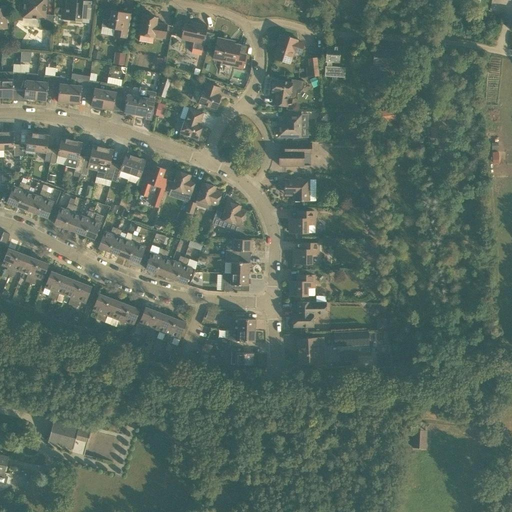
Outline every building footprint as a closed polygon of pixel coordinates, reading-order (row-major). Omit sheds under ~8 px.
[(40,30),(53,31),(54,15),(45,15),(46,0),(24,0),(23,17),(40,19),(40,30)] [(77,3),(76,0),(66,0),(66,9),(66,11),(68,12),(67,20),(82,21),(82,19),(89,19),(91,1),(83,0),(83,3),(77,3)] [(111,10),(110,18),(108,20),(103,19),(101,27),(114,29),(113,36),(127,38),(131,14),(111,10)] [(154,36),(165,38),(167,25),(156,23),(157,18),(143,16),(140,35),(154,37),(154,36)] [(208,26),(193,23),(191,22),(190,25),(184,23),(181,39),(194,42),(193,47),(202,50),(204,44),(209,45),(212,33),(206,32),(208,26)] [(294,52),(300,54),(304,43),(297,41),(297,40),(281,35),(274,58),(290,63),(294,52)] [(243,68),(246,55),(239,53),(240,46),(234,44),(235,42),(218,38),(213,59),(221,61),(219,75),(226,76),(228,65),(243,68)] [(339,62),(340,57),(340,47),(326,46),(325,61),(325,62),(327,62),(326,66),(325,66),(324,76),(344,77),(345,67),(331,66),(331,62),(333,62),(339,62)] [(379,73),(394,74),(396,50),(373,49),(372,64),(379,65),(379,73)] [(94,51),(92,58),(100,60),(102,52),(94,51)] [(31,52),(21,52),(21,61),(30,62),(31,52)] [(115,52),(113,64),(124,65),(125,54),(115,52)] [(319,76),(318,68),(317,58),(308,59),(309,68),(306,68),(307,77),(319,76)] [(199,75),(201,69),(182,63),(180,69),(199,75)] [(20,64),(21,72),(29,71),(29,64),(20,64)] [(46,66),(45,74),(55,75),(56,67),(46,66)] [(13,72),(8,72),(2,72),(2,97),(13,98),(13,88),(19,88),(20,72),(13,72)] [(27,73),(20,72),(19,88),(25,89),(24,98),(35,100),(37,81),(38,74),(31,73),(27,73)] [(43,82),(37,81),(35,100),(46,101),(47,91),(53,92),(54,76),(44,75),(43,82)] [(54,76),(53,92),(58,92),(57,102),(69,103),(71,85),(64,84),(65,77),(54,76)] [(77,85),(71,85),(69,103),(80,104),(81,95),(87,96),(89,80),(82,79),(78,78),(77,85)] [(304,82),(305,81),(291,79),(291,82),(274,80),(273,81),(272,81),(271,86),(273,86),(272,92),(276,93),(275,96),(276,96),(274,105),(287,107),(288,104),(289,95),(290,95),(291,90),(297,91),(299,91),(300,91),(301,90),(302,89),(303,89),(303,87),(304,82)] [(106,83),(100,82),(89,80),(87,96),(93,97),(91,106),(102,108),(105,90),(106,83)] [(105,90),(102,108),(113,110),(115,101),(120,102),(123,86),(106,83),(105,90)] [(199,103),(198,104),(216,110),(221,96),(218,95),(221,88),(206,83),(204,90),(203,89),(203,90),(195,88),(191,100),(199,103)] [(168,86),(160,85),(159,95),(167,96),(168,86)] [(133,88),(123,86),(120,102),(126,103),(124,112),(135,115),(138,96),(132,95),(133,88)] [(135,115),(146,117),(148,107),(153,108),(156,93),(146,91),(145,98),(138,96),(135,115)] [(163,114),(166,105),(158,103),(156,112),(163,114)] [(185,119),(180,133),(198,140),(201,129),(202,125),(200,124),(204,113),(189,108),(185,119)] [(403,119),(402,108),(366,113),(367,124),(403,119)] [(327,112),(318,112),(318,122),(327,121),(327,112)] [(278,136),(300,136),(300,115),(286,115),(286,122),(278,122),(278,136)] [(14,132),(3,132),(3,150),(14,149),(14,156),(19,156),(20,145),(14,144),(14,132)] [(26,145),(20,145),(19,156),(24,156),(25,150),(36,152),(38,134),(28,132),(26,145)] [(49,135),(38,134),(36,152),(46,153),(45,161),(50,162),(53,149),(47,148),(49,135)] [(58,150),(53,149),(50,162),(56,163),(57,155),(68,158),(72,140),(61,138),(58,150)] [(72,140),(68,158),(66,166),(75,168),(74,172),(81,173),(84,156),(79,155),(82,143),(72,140)] [(311,153),(311,142),(285,142),(285,150),(279,150),(279,166),(303,166),(303,153),(311,153)] [(84,156),(81,173),(86,175),(87,169),(97,171),(103,148),(93,145),(90,158),(84,156)] [(103,148),(97,171),(96,176),(106,179),(111,181),(116,164),(110,162),(113,150),(103,148)] [(121,171),(130,174),(136,157),(126,153),(122,166),(116,164),(111,181),(117,182),(121,171)] [(137,185),(142,187),(147,174),(142,172),(146,160),(136,157),(130,174),(139,177),(137,185)] [(147,197),(149,192),(155,194),(156,194),(157,193),(159,187),(164,169),(155,166),(153,172),(148,170),(147,174),(142,187),(140,195),(147,197)] [(177,171),(171,188),(191,195),(196,180),(190,178),(191,175),(177,171)] [(364,174),(356,177),(360,186),(368,183),(364,174)] [(309,201),(309,179),(284,179),(284,192),(293,192),(293,201),(309,201)] [(17,206),(26,184),(21,182),(19,189),(13,186),(7,203),(15,206),(16,206),(17,206)] [(202,182),(196,200),(210,204),(217,207),(222,192),(215,190),(216,187),(202,182)] [(27,210),(33,194),(28,192),(30,185),(26,184),(17,206),(19,207),(18,207),(19,208),(19,207),(27,210)] [(37,214),(46,191),(41,190),(39,196),(33,194),(27,210),(35,213),(35,214),(36,214),(37,214)] [(54,202),(48,200),(50,193),(46,191),(37,214),(39,215),(48,218),(54,202)] [(163,195),(157,193),(156,194),(155,194),(152,205),(158,207),(163,195)] [(194,205),(195,203),(189,201),(188,202),(185,211),(186,212),(193,214),(196,205),(194,205)] [(240,209),(241,207),(241,206),(227,201),(225,208),(218,206),(212,223),(233,230),(235,224),(241,226),(246,211),(240,209)] [(64,228),(73,205),(68,203),(66,210),(60,207),(54,224),(62,227),(63,228),(63,227),(64,228)] [(74,232),(81,215),(75,213),(77,207),(73,205),(64,228),(66,228),(66,229),(66,228),(74,232)] [(111,205),(109,211),(116,214),(118,208),(111,205)] [(371,207),(363,209),(365,218),(373,215),(371,207)] [(81,215),(74,232),(83,235),(82,235),(83,235),(85,235),(93,213),(89,211),(86,217),(81,215)] [(298,211),(298,218),(290,218),(290,233),(308,233),(308,225),(315,225),(315,211),(298,211)] [(93,213),(85,235),(86,236),(86,237),(86,236),(95,239),(101,223),(95,221),(98,214),(93,213)] [(109,251),(117,229),(113,227),(110,234),(104,231),(98,248),(107,251),(106,251),(107,251),(109,251)] [(119,255),(125,239),(119,237),(122,230),(117,229),(109,251),(110,252),(110,253),(111,252),(119,255)] [(197,230),(194,238),(203,241),(205,233),(197,230)] [(0,243),(6,245),(9,238),(10,234),(3,232),(0,240),(0,243)] [(129,259),(137,236),(133,235),(130,241),(125,239),(119,255),(127,258),(127,259),(129,259)] [(145,247),(139,245),(142,238),(137,236),(129,259),(130,260),(131,260),(139,263),(145,247)] [(250,251),(251,240),(233,239),(233,250),(226,250),(225,256),(239,257),(239,251),(250,251)] [(375,239),(368,241),(370,248),(377,246),(375,239)] [(301,243),(301,249),(294,249),(294,264),(312,264),(312,256),(319,256),(319,243),(301,243)] [(10,275),(18,252),(17,252),(17,251),(16,251),(16,252),(8,248),(2,265),(8,267),(5,273),(10,275)] [(156,273),(164,250),(160,248),(157,255),(152,252),(145,269),(154,272),(154,273),(154,272),(156,273)] [(166,277),(172,260),(166,258),(169,252),(164,250),(156,273),(157,273),(157,274),(158,274),(158,273),(166,277)] [(22,272),(28,256),(20,253),(20,252),(20,253),(18,252),(10,275),(14,277),(17,270),(22,272)] [(30,283),(39,260),(37,260),(37,259),(36,259),(28,256),(22,272),(28,275),(25,281),(30,283)] [(176,280),(185,258),(180,256),(178,262),(172,260),(166,277),(174,280),(175,280),(176,280)] [(225,273),(231,273),(248,274),(249,263),(239,262),(239,257),(225,256),(225,262),(225,273)] [(186,284),(193,268),(187,266),(189,259),(185,258),(176,280),(177,281),(178,282),(178,281),(186,284)] [(37,278),(43,280),(49,264),(40,261),(41,260),(40,260),(40,261),(39,260),(30,283),(34,285),(37,278)] [(52,298),(61,275),(60,275),(60,274),(59,274),(51,271),(45,287),(50,290),(48,296),(52,298)] [(248,274),(231,273),(225,273),(222,275),(222,282),(224,284),(224,290),(238,291),(238,285),(248,285),(248,274)] [(376,273),(372,278),(377,282),(380,278),(376,273)] [(65,295),(71,279),(63,276),(63,275),(63,276),(61,275),(52,298),(57,300),(59,293),(65,295)] [(289,296),(307,296),(314,296),(314,287),(314,275),(298,275),(298,276),(297,276),(297,281),(289,281),(289,296)] [(73,306),(81,283),(80,282),(79,282),(71,279),(65,295),(71,297),(68,304),(73,306)] [(77,307),(80,301),(86,303),(92,287),(83,284),(83,283),(81,283),(73,306),(77,307)] [(100,321),(109,298),(108,297),(107,296),(107,297),(99,294),(93,310),(98,312),(96,319),(100,321)] [(113,318),(119,302),(111,298),(109,298),(100,321),(105,322),(107,316),(113,318)] [(121,328),(129,305),(128,305),(128,304),(127,304),(127,305),(119,302),(113,318),(119,320),(116,326),(121,328)] [(326,302),(311,302),(298,302),(298,314),(293,314),(293,320),(292,320),(291,321),(291,325),(292,326),(293,326),(293,327),(313,327),(313,315),(326,315),(326,302)] [(128,323),(133,326),(140,309),(131,306),(131,305),(131,306),(129,305),(121,328),(125,330),(128,323)] [(369,312),(368,312),(377,317),(380,312),(372,306),(369,312)] [(147,334),(155,311),(154,311),(154,310),(153,310),(145,307),(139,323),(145,326),(142,332),(147,334)] [(159,331),(166,315),(157,312),(158,311),(157,311),(157,312),(155,311),(147,334),(151,336),(154,329),(159,331)] [(208,311),(205,319),(212,321),(215,314),(208,311)] [(230,319),(230,329),(255,330),(255,319),(245,319),(246,313),(232,312),(232,319),(230,319)] [(167,342),(176,319),(174,318),(166,315),(159,331),(165,333),(162,340),(167,342)] [(180,339),(181,337),(186,323),(178,320),(178,319),(177,319),(176,319),(167,342),(171,343),(174,337),(180,339)] [(222,346),(229,346),(243,347),(243,341),(255,342),(255,330),(230,329),(227,329),(226,339),(222,339),(222,346)] [(368,344),(368,334),(368,333),(334,334),(335,346),(368,344)] [(317,348),(323,348),(323,338),(298,339),(299,364),(318,363),(317,348)] [(243,347),(229,346),(222,346),(221,352),(235,353),(235,364),(253,365),(253,353),(243,353),(243,347)] [(79,427),(54,420),(48,442),(73,449),(72,452),(84,455),(91,430),(79,427)] [(425,448),(425,447),(425,442),(426,430),(414,430),(413,448),(425,448)]
